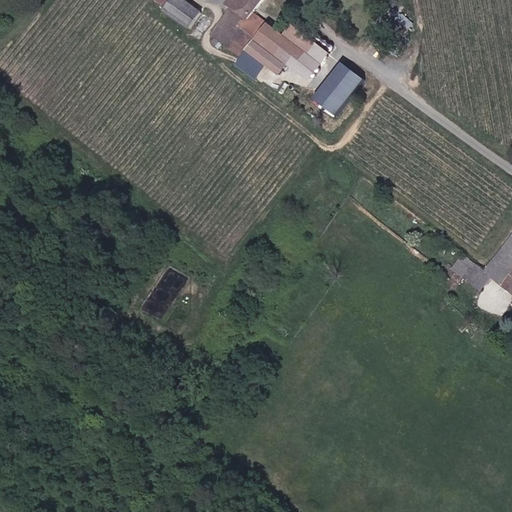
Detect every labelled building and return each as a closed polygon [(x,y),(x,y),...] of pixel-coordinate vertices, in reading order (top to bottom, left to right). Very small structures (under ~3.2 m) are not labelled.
[(161,0),(169,6),(166,9),(189,29),(205,12),(189,0),(161,0)] [(239,62),(251,48),(284,75),(301,57),(305,60),(309,55),(311,57),(313,55),(322,43),(300,24),(290,35),(289,37),(273,22),(259,9),(266,0),(234,0),(234,1),(239,5),(238,7),(212,39),(239,62)] [(329,63),(334,54),(329,50),(323,59),(329,63)] [(347,62),(321,99),(345,116),(371,79),(347,62)] [(491,284),(497,275),(511,286),(511,242),(500,257),(490,271),(481,263),(476,270),(471,277),(487,289),(491,284)]
